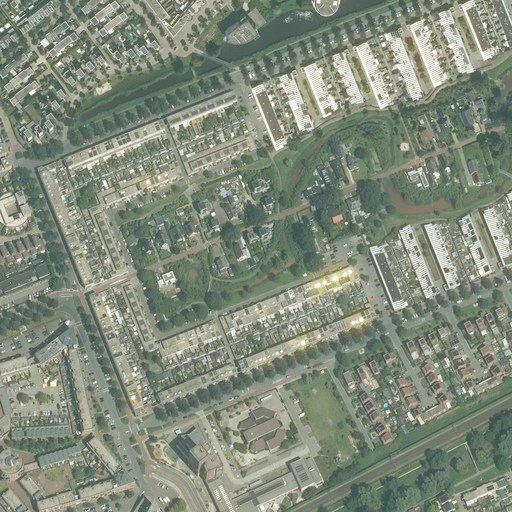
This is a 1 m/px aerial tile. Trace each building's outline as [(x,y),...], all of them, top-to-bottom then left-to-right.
[(41,0),(39,2),(46,11),(47,12),(49,11),(48,9),(50,7),(51,7),(44,0),(41,0)] [(52,0),(44,0),(51,7),(50,7),(51,9),(54,7),(53,6),(55,4),(52,0)] [(98,3),(95,0),(89,0),(81,7),(85,13),(90,9),(90,8),(98,3)] [(112,0),(102,8),(106,14),(114,8),(119,4),(116,0),(112,0)] [(194,0),(191,0),(189,3),(198,10),(198,9),(199,8),(199,7),(198,7),(198,6),(200,5),(194,0)] [(313,5),(313,6),(314,6),(315,7),(315,8),(316,9),(317,9),(318,10),(319,10),(320,11),(321,11),(322,12),(323,12),(324,12),(325,12),(326,12),(327,12),(328,12),(329,12),(330,11),(331,11),(332,10),(333,10),(334,9),(335,8),(336,7),(337,6),(338,5),(338,4),(339,3),(339,2),(339,1),(339,0),(311,0),(312,1),(312,2),(312,3),(312,4),(313,5)] [(466,8),(476,5),(473,0),(467,0),(458,3),(460,8),(465,6),(466,8)] [(503,0),(494,4),(496,10),(505,6),(503,0)] [(162,5),(159,1),(151,7),(154,11),(162,5)] [(39,2),(34,6),(41,15),(42,16),(44,14),(43,13),(46,11),(39,2)] [(197,10),(198,10),(189,3),(186,6),(193,12),(194,11),(195,11),(196,11),(197,11),(197,10)] [(165,9),(162,5),(154,11),(158,15),(165,9)] [(455,10),(453,5),(439,11),(442,18),(451,14),(450,12),(455,10)] [(468,14),(478,10),(476,5),(466,8),(468,14)] [(41,15),(34,6),(30,10),(36,18),(37,20),(39,18),(38,17),(41,15)] [(186,6),(182,10),(191,18),(191,17),(192,17),(192,16),(192,15),(192,14),(191,14),(193,12),(186,6)] [(498,16),(508,12),(505,6),(496,10),(498,16)] [(229,36),(230,37),(231,37),(233,37),(234,37),(236,37),(237,37),(239,37),(240,37),(241,37),(243,37),(244,36),(245,36),(246,36),(247,35),(248,34),(250,34),(251,33),(252,32),(254,35),(259,31),(257,28),(266,21),(265,20),(262,17),(255,7),(251,11),(249,13),(247,14),(244,11),(239,15),(241,18),(241,19),(239,16),(236,18),(238,20),(225,30),(222,33),(223,33),(224,34),(225,35),(226,35),(227,36),(228,36),(229,36)] [(106,14),(102,8),(89,18),(94,24),(99,20),(106,14)] [(168,13),(165,9),(158,15),(161,19),(168,13)] [(36,18),(30,10),(25,13),(31,22),(32,23),(35,22),(34,20),(36,18)] [(111,20),(115,25),(123,19),(123,20),(128,15),(124,10),(111,20)] [(178,13),(186,20),(187,19),(188,19),(189,19),(190,19),(190,18),(191,18),(182,10),(179,14),(178,13)] [(478,10),(468,14),(471,20),(480,16),(478,10)] [(510,18),(508,12),(498,16),(501,22),(510,18)] [(31,22),(25,13),(20,17),(27,26),(28,27),(30,25),(29,24),(31,22)] [(182,25),(186,20),(178,13),(173,18),(182,25)] [(454,20),(451,14),(442,18),(444,24),(454,20)] [(480,16),(471,20),(473,26),(482,22),(480,16)] [(27,26),(20,17),(15,21),(23,31),(25,29),(24,28),(27,26)] [(173,18),(169,23),(178,30),(182,25),(173,18)] [(414,29),(424,25),(421,18),(406,24),(408,29),(413,27),(414,29)] [(503,28),(511,23),(511,22),(510,18),(501,22),(503,28)] [(52,29),(57,34),(64,29),(69,25),(65,19),(52,29)] [(162,20),(173,35),(178,30),(169,23),(164,19),(162,20)] [(115,25),(111,20),(98,29),(103,35),(108,31),(115,25)] [(444,24),(441,25),(444,31),(446,30),(456,26),(454,20),(444,24)] [(482,22),(473,26),(475,32),(485,28),(482,22)] [(511,23),(503,28),(505,34),(511,30),(511,23)] [(11,24),(6,28),(13,37),(12,37),(13,38),(16,37),(15,35),(17,33),(11,24)] [(424,25),(414,29),(417,35),(426,31),(424,25)] [(1,32),(8,40),(9,42),(11,40),(10,39),(12,37),(13,37),(6,28),(4,26),(3,27),(4,29),(1,32)] [(387,32),(390,39),(399,35),(398,33),(403,31),(402,26),(387,32)] [(458,32),(456,26),(446,30),(449,36),(458,32)] [(478,38),(487,34),(485,28),(475,32),(478,38)] [(49,40),(53,37),(58,43),(61,40),(57,34),(52,29),(40,39),(44,44),(49,40)] [(61,40),(65,46),(73,40),(78,36),(74,30),(61,40)] [(426,31),(417,35),(419,41),(428,37),(426,31)] [(461,38),(458,32),(449,36),(451,42),(461,38)] [(148,37),(148,38),(145,40),(150,46),(153,44),(155,46),(156,47),(160,44),(159,43),(152,34),(148,37)] [(480,44),(490,40),(487,34),(478,38),(480,44)] [(402,41),(399,35),(390,39),(392,45),(402,41)] [(421,47),(431,43),(428,37),(419,41),(421,47)] [(463,44),(461,38),(451,42),(454,48),(463,44)] [(134,44),(139,51),(142,49),(144,51),(145,52),(149,49),(148,48),(141,39),(137,42),(134,44)] [(61,40),(58,43),(48,50),(53,56),(58,52),(58,51),(65,46),(61,40)] [(360,51),(370,47),(367,40),(353,46),(355,51),(360,49),(360,51)] [(490,40),(480,44),(483,50),(492,46),(490,40)] [(402,41),(392,45),(395,51),(404,47),(402,41)] [(129,42),(124,46),(128,50),(126,51),(128,53),(129,52),(131,55),(132,55),(136,52),(135,52),(135,51),(132,47),(129,42)] [(424,53),(433,49),(431,43),(421,47),(424,53)] [(111,48),(109,49),(112,53),(113,53),(114,55),(115,54),(117,57),(118,56),(118,57),(122,54),(121,53),(122,53),(115,44),(110,48),(111,48)] [(465,50),(463,44),(454,48),(456,53),(465,50)] [(492,46),(483,50),(485,56),(494,52),(492,46)] [(360,51),(363,57),(372,53),(370,47),(360,51)] [(406,53),(404,47),(395,51),(397,57),(406,53)] [(333,54),(336,60),(346,57),(345,55),(350,53),(348,48),(333,54)] [(94,53),(92,54),(94,57),(95,59),(96,58),(98,60),(99,59),(101,62),(101,61),(102,62),(106,59),(105,58),(98,49),(94,53)] [(424,53),(426,59),(435,55),(433,49),(424,53)] [(465,50),(456,53),(458,59),(468,56),(465,50)] [(11,61),(15,66),(23,61),(28,57),(24,51),(11,61)] [(365,62),(375,59),(372,53),(363,57),(365,62)] [(406,53),(397,57),(399,62),(409,59),(406,53)] [(84,59),(81,61),(82,63),(85,66),(85,67),(88,64),(90,67),(91,68),(95,65),(94,64),(95,64),(93,62),(91,59),(88,55),(83,58),(84,59)] [(435,55),(426,59),(428,64),(438,61),(435,55)] [(470,61),(468,56),(458,59),(461,65),(470,61)] [(348,62),(346,57),(336,60),(338,66),(348,62)] [(375,59),(365,62),(367,68),(377,65),(375,59)] [(411,65),(409,59),(399,62),(402,68),(411,65)] [(15,66),(11,61),(0,69),(0,72),(3,76),(8,72),(15,66)] [(318,68),(315,61),(301,67),(303,71),(308,69),(309,71),(318,68)] [(438,61),(428,64),(431,70),(440,67),(438,61)] [(472,68),(470,61),(461,65),(463,71),(472,68)] [(78,62),(74,65),(77,69),(76,70),(77,73),(79,72),(81,74),(81,75),(85,72),(85,71),(83,68),(80,65),(78,62)] [(338,66),(341,72),(350,68),(348,62),(338,66)] [(17,74),(21,80),(24,78),(28,74),(34,70),(29,65),(17,74)] [(370,74),(379,70),(377,65),(367,68),(370,74)] [(411,65),(402,68),(404,74),(413,70),(411,65)] [(433,76),(443,72),(440,67),(431,70),(433,76)] [(318,68),(309,71),(311,77),(320,74),(318,68)] [(343,78),(353,74),(350,68),(341,72),(343,78)] [(64,73),(62,75),(67,82),(68,80),(70,80),(71,82),(72,82),(72,83),(76,80),(76,79),(70,71),(68,69),(64,72),(64,73)] [(281,74),(284,81),(294,77),(293,75),(298,73),(296,69),(281,74)] [(379,70),(370,74),(372,80),(382,76),(379,70)] [(416,76),(413,70),(404,74),(406,80),(416,76)] [(443,72),(433,76),(435,82),(445,79),(443,72)] [(21,80),(17,74),(4,84),(8,90),(14,86),(13,86),(21,80)] [(320,74),(311,77),(313,83),(323,79),(320,74)] [(343,78),(346,84),(355,80),(353,74),(343,78)] [(382,76),(372,80),(375,86),(384,82),(382,76)] [(406,80),(407,83),(405,83),(407,87),(409,86),(418,82),(416,76),(406,80)] [(296,83),(294,77),(284,81),(287,87),(296,83)] [(22,88),(26,94),(34,88),(39,84),(35,78),(22,88)] [(323,79),(313,83),(316,89),(325,85),(323,79)] [(346,84),(348,90),(357,86),(355,80),(346,84)] [(252,86),(254,91),(255,90),(256,92),(266,89),(263,82),(252,86)] [(384,82),(375,86),(377,92),(386,88),(384,82)] [(421,88),(418,82),(409,86),(411,92),(421,88)] [(298,89),(296,83),(287,87),(289,93),(298,89)] [(60,84),(55,87),(58,90),(56,91),(58,93),(59,93),(61,95),(62,95),(62,96),(66,93),(65,92),(66,92),(60,84)] [(325,85),(316,89),(318,95),(327,91),(325,85)] [(360,92),(357,86),(348,90),(350,96),(360,92)] [(26,94),(22,88),(9,98),(14,104),(19,100),(19,99),(26,94)] [(379,98),(389,94),(386,88),(377,92),(379,98)] [(421,88),(411,92),(414,98),(423,94),(421,88)] [(258,98),(268,94),(266,89),(256,92),(258,98)] [(301,95),(298,89),(289,93),(291,99),(301,95)] [(472,89),(466,92),(469,100),(475,98),(472,89)] [(330,97),(330,96),(331,96),(330,94),(329,95),(327,91),(318,95),(320,101),(330,97)] [(360,92),(350,96),(353,102),(362,98),(360,92)] [(52,93),(50,95),(51,96),(50,97),(51,97),(50,98),(52,101),(51,102),(52,104),(54,103),(56,106),(56,107),(60,104),(60,103),(54,95),(52,93)] [(258,98),(261,104),(270,100),(268,94),(258,98)] [(389,94),(379,98),(382,104),(391,100),(389,94)] [(294,105),(303,101),(301,95),(291,99),(294,105)] [(323,107),(332,103),(330,97),(320,101),(323,107)] [(273,106),(270,100),(261,104),(263,109),(273,106)] [(305,107),(303,101),(294,105),(296,111),(305,107)] [(487,116),(484,108),(485,108),(483,101),(475,104),(478,110),(477,111),(479,115),(481,118),(487,116)] [(332,103),(323,107),(325,113),(335,109),(332,103)] [(44,110),(42,111),(47,118),(48,117),(49,116),(51,119),(52,118),(52,119),(56,116),(55,116),(56,115),(49,106),(47,104),(44,106),(46,109),(44,110)] [(263,109),(265,115),(275,112),(273,106),(263,109)] [(308,113),(305,107),(296,111),(298,117),(308,113)] [(469,108),(461,112),(466,124),(469,122),(469,123),(470,122),(473,121),(474,121),(469,108)] [(265,115),(268,121),(277,118),(275,112),(265,115)] [(308,113),(298,117),(301,122),(310,119),(308,113)] [(431,130),(425,114),(418,116),(420,120),(422,118),(424,123),(420,124),(422,129),(419,131),(423,141),(426,140),(426,141),(429,140),(428,139),(431,138),(428,131),(431,130)] [(268,121),(270,127),(280,124),(277,118),(268,121)] [(313,125),(310,119),(301,122),(303,128),(313,125)] [(446,120),(439,123),(442,133),(450,130),(446,120)] [(47,122),(42,125),(45,129),(44,130),(46,132),(47,132),(49,134),(50,135),(54,132),(53,131),(47,122)] [(163,141),(160,132),(157,124),(153,126),(157,137),(161,136),(163,141)] [(270,127),(273,133),(282,130),(280,124),(270,127)] [(29,125),(26,127),(28,131),(34,138),(36,137),(37,136),(39,139),(40,140),(43,137),(43,136),(37,128),(35,125),(31,128),(29,125)] [(153,139),(157,137),(153,126),(149,128),(153,139)] [(23,128),(19,132),(21,134),(20,135),(23,139),(25,142),(26,141),(28,143),(29,144),(33,141),(32,140),(25,131),(23,128)] [(149,141),(153,139),(149,128),(144,129),(149,141)] [(145,142),(149,141),(144,129),(140,131),(145,142)] [(273,133),(275,140),(285,136),(282,130),(273,133)] [(141,144),(145,142),(140,131),(136,133),(141,144)] [(136,133),(132,134),(136,146),(141,144),(136,133)] [(250,151),(255,149),(249,133),(244,135),(244,136),(250,151)] [(132,147),(136,146),(132,134),(128,136),(132,147)] [(128,149),(132,147),(128,136),(123,138),(128,149)] [(244,136),(240,138),(245,151),(249,150),(249,151),(250,151),(244,136)] [(287,142),(285,136),(275,140),(278,146),(287,142)] [(124,151),(128,149),(123,138),(119,139),(124,151)] [(240,138),(235,139),(242,155),(243,154),(242,152),(245,151),(240,138)] [(120,152),(124,151),(119,139),(115,141),(120,152)] [(240,155),(242,155),(235,139),(231,141),(236,154),(240,153),(240,155)] [(115,154),(120,152),(115,141),(111,143),(115,154)] [(231,141),(226,143),(233,158),(234,157),(234,155),(236,154),(231,141)] [(111,156),(115,154),(111,143),(107,144),(111,156)] [(226,143),(222,145),(227,158),(231,157),(231,159),(233,158),(226,143)] [(107,157),(111,156),(107,144),(102,146),(107,157)] [(222,145),(218,146),(224,162),(225,161),(225,159),(227,158),(222,145)] [(107,157),(102,146),(98,148),(103,159),(107,157)] [(218,146),(213,148),(218,162),(222,160),(222,162),(224,162),(218,146)] [(341,146),(337,148),(341,159),(346,157),(341,146)] [(99,161),(103,159),(98,148),(94,149),(99,161)] [(209,150),(215,165),(216,165),(216,163),(218,162),(213,148),(209,150)] [(94,163),(99,161),(94,149),(90,151),(94,163)] [(209,150),(204,152),(210,165),(213,164),(214,166),(215,165),(209,150)] [(90,164),(94,163),(90,151),(86,153),(90,164)] [(210,165),(204,152),(200,154),(206,169),(208,168),(207,166),(210,165)] [(86,166),(90,164),(86,153),(81,155),(86,166)] [(200,154),(195,155),(201,169),(204,167),(205,169),(206,169),(200,154)] [(82,168),(86,166),(81,155),(77,156),(82,168)] [(201,169),(195,155),(191,157),(197,172),(199,172),(198,170),(201,169)] [(78,169),(82,168),(77,156),(73,158),(78,169)] [(187,158),(186,158),(192,174),(197,172),(191,157),(187,159),(187,158)] [(348,159),(347,161),(349,166),(351,171),(359,168),(357,163),(355,164),(352,157),(348,159)] [(74,171),(78,169),(73,158),(69,160),(72,167),(75,176),(76,176),(74,171)] [(186,158),(182,160),(188,176),(192,174),(186,158)] [(440,173),(445,186),(450,184),(447,175),(448,175),(446,171),(450,169),(446,159),(445,158),(442,159),(443,160),(439,162),(443,171),(440,173)] [(8,171),(12,169),(8,160),(1,163),(3,167),(6,166),(8,171)] [(339,182),(341,181),(345,180),(338,162),(336,163),(336,161),(330,164),(332,169),(334,169),(339,182)] [(172,164),(179,180),(183,178),(177,162),(172,164)] [(476,162),(468,164),(471,175),(476,173),(477,176),(473,177),(476,185),(483,183),(481,175),(479,175),(479,173),(479,172),(476,162)] [(435,178),(434,175),(438,174),(434,164),(433,163),(430,164),(431,165),(427,166),(431,176),(428,177),(431,186),(436,184),(433,179),(435,178)] [(177,180),(179,180),(172,164),(172,165),(168,166),(173,180),(176,178),(177,180)] [(3,167),(0,168),(0,171),(3,178),(4,177),(6,176),(7,174),(8,173),(9,172),(8,172),(8,171),(6,166),(3,167)] [(170,181),(173,180),(168,166),(164,168),(170,183),(171,183),(170,181)] [(323,177),(327,187),(332,185),(327,171),(325,171),(323,166),(318,168),(320,172),(319,172),(321,178),(323,177)] [(159,170),(165,183),(168,182),(168,184),(170,183),(164,168),(159,170)] [(425,190),(424,188),(429,187),(429,188),(430,188),(424,173),(423,174),(422,172),(423,172),(422,168),(417,170),(418,172),(416,173),(415,171),(407,174),(409,177),(410,177),(410,178),(409,179),(411,182),(418,179),(418,177),(419,177),(425,190)] [(41,181),(52,176),(51,172),(56,170),(55,170),(47,173),(39,177),(41,181)] [(162,184),(165,183),(159,170),(155,172),(161,187),(162,186),(162,184)] [(141,177),(147,190),(150,189),(150,191),(152,190),(146,175),(144,171),(140,173),(141,177)] [(159,187),(161,187),(155,172),(150,173),(156,187),(159,185),(159,187)] [(146,175),(152,190),(153,190),(153,188),(156,187),(150,173),(146,175)] [(52,176),(41,181),(43,185),(54,180),(52,176)] [(147,190),(141,177),(137,179),(143,194),(144,193),(144,191),(147,190)] [(141,195),(143,194),(137,179),(132,181),(138,194),(141,193),(141,195)] [(54,180),(43,185),(44,189),(56,185),(54,180)] [(135,195),(138,194),(132,181),(128,182),(134,198),(135,197),(135,195)] [(133,198),(134,198),(128,182),(123,184),(129,197),(132,196),(133,198)] [(263,182),(251,187),(253,193),(265,188),(263,182)] [(123,184),(119,186),(125,201),(126,201),(126,199),(129,197),(123,184)] [(56,185),(44,189),(46,193),(57,189),(56,185)] [(124,202),(125,201),(119,186),(114,188),(120,201),(123,200),(124,202)] [(315,191),(305,195),(307,200),(321,195),(320,193),(322,192),(320,187),(314,189),(315,191)] [(117,202),(120,201),(114,188),(110,190),(116,205),(118,204),(117,202)] [(57,189),(46,193),(48,197),(59,193),(57,189)] [(110,190),(106,191),(111,205),(114,203),(115,205),(116,205),(110,190)] [(108,206),(111,205),(106,191),(101,193),(107,208),(109,208),(108,206)] [(59,193),(48,197),(49,202),(61,197),(59,193)] [(96,195),(100,205),(102,208),(105,207),(106,209),(107,208),(101,193),(96,195)] [(3,196),(7,206),(13,204),(9,194),(7,194),(5,195),(3,196)] [(11,194),(9,194),(13,204),(17,202),(20,201),(18,196),(17,195),(18,195),(18,194),(17,194),(15,194),(13,194),(11,194)] [(22,194),(18,196),(20,201),(17,202),(18,206),(26,203),(22,194)] [(61,197),(49,202),(51,206),(62,201),(61,197)] [(353,200),(359,214),(358,213),(359,212),(360,212),(360,211),(361,211),(361,210),(362,210),(362,209),(363,209),(363,208),(359,199),(357,200),(357,199),(356,199),(355,199),(354,199),(353,200)] [(357,213),(358,213),(359,214),(353,200),(352,200),(351,201),(350,201),(350,202),(348,203),(351,213),(352,213),(353,213),(354,213),(355,213),(356,213),(357,213)] [(62,201),(51,206),(53,210),(64,206),(62,201)] [(270,201),(261,205),(264,211),(273,207),(270,201)] [(209,204),(197,209),(200,215),(212,210),(209,204)] [(102,208),(100,205),(88,210),(92,219),(105,214),(104,213),(102,213),(101,211),(103,210),(102,208)] [(64,206),(53,210),(54,214),(66,210),(64,206)] [(232,206),(225,209),(227,214),(228,214),(230,221),(236,218),(235,215),(237,214),(235,208),(233,209),(232,206)] [(27,218),(31,217),(27,207),(20,210),(22,215),(25,213),(27,218)] [(56,218),(67,214),(66,210),(54,214),(56,218)] [(483,214),(486,220),(495,216),(493,210),(483,214)] [(22,215),(18,216),(22,226),(23,225),(25,223),(26,222),(27,220),(28,219),(27,219),(27,218),(25,213),(22,215)] [(67,214),(56,218),(58,223),(69,218),(67,214)] [(92,219),(94,224),(105,219),(103,216),(105,216),(105,214),(92,219)] [(340,214),(331,218),(334,224),(343,221),(340,214)] [(18,216),(12,218),(16,228),(18,227),(20,227),(22,226),(18,216)] [(498,222),(495,216),(486,220),(488,226),(498,222)] [(5,227),(6,227),(9,220),(7,217),(0,219),(0,223),(1,224),(3,226),(5,227)] [(14,228),(16,228),(12,218),(9,220),(6,227),(8,228),(10,228),(12,228),(14,228)] [(69,218),(58,223),(59,227),(71,222),(69,218)] [(161,218),(155,220),(156,222),(158,221),(160,226),(164,225),(161,218)] [(106,222),(105,219),(94,224),(96,228),(108,223),(108,222),(106,222)] [(191,225),(186,227),(189,237),(197,234),(194,227),(197,226),(194,219),(189,221),(191,225)] [(309,219),(304,221),(308,232),(315,229),(312,223),(311,223),(309,219)] [(459,224),(462,230),(471,226),(469,220),(459,224)] [(61,231),(72,226),(71,222),(59,227),(61,231)] [(217,222),(207,226),(210,232),(219,229),(217,222)] [(488,226),(491,232),(500,228),(498,222),(488,226)] [(96,228),(97,233),(108,228),(107,225),(109,224),(108,223),(96,228)] [(169,232),(172,239),(173,243),(176,242),(177,242),(182,240),(180,237),(184,235),(180,225),(175,227),(176,229),(169,232)] [(63,235),(74,231),(72,226),(61,231),(63,235)] [(426,230),(429,236),(438,232),(436,226),(426,230)] [(462,230),(464,236),(473,232),(471,226),(462,230)] [(108,228),(97,233),(99,237),(112,232),(111,230),(109,231),(108,228)] [(502,234),(500,228),(491,232),(493,238),(502,234)] [(258,234),(261,240),(272,235),(270,229),(258,234)] [(400,234),(402,240),(412,236),(409,230),(400,234)] [(74,231),(63,235),(64,239),(76,235),(74,231)] [(159,233),(160,234),(161,238),(156,239),(158,244),(160,244),(162,248),(167,246),(166,241),(167,241),(163,231),(159,233)] [(99,237),(101,241),(112,237),(110,234),(112,233),(112,232),(99,237)] [(441,238),(438,232),(429,236),(431,242),(441,238)] [(466,242),(476,238),(473,232),(464,236),(466,242)] [(261,240),(258,234),(246,239),(249,245),(261,240)] [(502,234),(493,238),(495,244),(505,240),(502,234)] [(76,235),(64,239),(66,244),(77,239),(76,235)] [(414,242),(412,236),(402,240),(404,246),(414,242)] [(112,237),(101,241),(103,246),(115,241),(115,239),(113,240),(112,237)] [(127,239),(130,247),(137,245),(134,237),(127,239)] [(37,238),(31,240),(37,254),(35,249),(38,248),(40,253),(45,251),(40,240),(38,241),(37,238)] [(441,238),(431,242),(434,248),(443,244),(441,238)] [(466,242),(469,247),(478,244),(476,238),(466,242)] [(77,239),(66,244),(68,248),(79,243),(77,239)] [(32,256),(37,254),(31,240),(32,243),(30,244),(29,241),(24,243),(29,257),(28,252),(30,251),(32,256)] [(507,246),(505,240),(495,244),(498,249),(507,246)] [(103,246),(104,250),(115,246),(114,243),(116,242),(115,241),(103,246)] [(138,252),(141,251),(142,253),(143,252),(144,255),(148,254),(149,254),(151,254),(151,252),(152,252),(148,241),(140,245),(140,246),(136,248),(138,252)] [(416,248),(414,242),(404,246),(407,252),(416,248)] [(24,259),(29,257),(24,243),(25,246),(22,247),(21,244),(16,246),(21,259),(20,255),(22,254),(24,259)] [(69,252),(81,247),(79,243),(68,248),(69,252)] [(445,250),(443,244),(434,248),(436,254),(445,250)] [(469,247),(471,253),(480,250),(478,244),(469,247)] [(16,261),(21,259),(16,246),(17,248),(14,249),(13,246),(8,248),(13,261),(12,257),(14,256),(16,261)] [(106,255),(119,250),(118,248),(116,249),(115,246),(104,250),(106,255)] [(242,246),(234,249),(239,260),(246,257),(245,255),(246,254),(244,250),(243,250),(242,246)] [(509,252),(507,246),(498,249),(500,255),(509,252)] [(71,256),(82,252),(81,247),(69,252),(71,256)] [(5,248),(0,250),(5,263),(4,260),(6,259),(8,263),(13,261),(8,248),(9,250),(6,251),(5,248)] [(372,252),(374,258),(384,254),(381,248),(372,252)] [(419,254),(416,248),(407,252),(409,258),(419,254)] [(106,255),(108,259),(119,255),(118,252),(120,251),(119,250),(106,255)] [(438,260),(448,256),(445,250),(436,254),(438,260)] [(471,253),(473,259),(483,255),(480,250),(471,253)] [(84,256),(82,252),(71,256),(73,260),(84,256)] [(509,252),(500,255),(502,261),(511,257),(509,252)] [(386,259),(384,254),(374,258),(376,263),(386,259)] [(419,254),(409,258),(406,259),(409,265),(412,263),(421,260),(419,254)] [(110,264),(123,259),(122,257),(120,258),(119,255),(108,259),(110,264)] [(485,261),(483,255),(473,259),(476,265),(485,261)] [(74,264),(86,260),(84,256),(73,260),(74,264)] [(450,262),(448,256),(438,260),(441,265),(450,262)] [(511,265),(511,257),(502,261),(503,263),(498,265),(500,270),(511,265)] [(110,264),(112,268),(122,264),(121,261),(123,260),(123,259),(110,264)] [(224,260),(223,261),(222,259),(216,261),(217,263),(216,263),(220,272),(227,269),(224,260)] [(253,259),(248,261),(251,268),(256,266),(253,259)] [(388,265),(386,259),(376,263),(379,269),(388,265)] [(86,260),(74,264),(76,269),(87,264),(86,260)] [(423,266),(421,260),(412,263),(414,269),(423,266)] [(476,265),(478,271),(487,267),(485,261),(476,265)] [(450,262),(441,265),(443,271),(452,268),(450,262)] [(87,264),(76,269),(78,273),(89,268),(87,264)] [(124,267),(122,264),(112,268),(113,272),(126,267),(126,266),(124,267)] [(19,292),(21,291),(22,291),(22,290),(24,290),(26,289),(25,289),(28,288),(28,289),(29,288),(31,287),(33,287),(32,286),(34,286),(31,279),(37,276),(40,283),(41,283),(42,283),(44,282),(47,280),(47,281),(50,280),(50,279),(51,279),(46,265),(0,283),(0,291),(3,290),(5,297),(7,297),(8,296),(10,295),(10,296),(12,295),(14,294),(15,294),(15,293),(17,292),(17,293),(19,292)] [(354,265),(349,267),(355,283),(360,281),(354,265)] [(391,271),(388,265),(379,269),(381,275),(391,271)] [(426,271),(423,266),(414,269),(416,275),(426,271)] [(128,272),(126,267),(113,272),(110,274),(112,279),(128,272)] [(355,283),(349,267),(347,267),(348,269),(345,271),(351,284),(355,282),(355,283)] [(487,267),(478,271),(481,278),(495,272),(493,267),(488,269),(487,267)] [(79,277),(91,272),(89,268),(78,273),(79,277)] [(455,273),(452,268),(443,271),(445,277),(455,273)] [(342,287),(346,286),(340,270),(338,271),(339,273),(336,274),(342,287)] [(346,286),(351,284),(345,271),(342,272),(341,270),(340,270),(346,286)] [(381,275),(383,281),(393,277),(391,271),(381,275)] [(416,275),(419,281),(428,277),(426,271),(416,275)] [(81,281),(92,277),(91,272),(79,277),(81,281)] [(331,274),(337,289),(342,287),(336,274),(333,275),(333,273),(331,274)] [(455,273),(445,277),(448,283),(457,279),(455,273)] [(157,283),(159,288),(163,286),(162,286),(165,285),(165,286),(168,284),(168,283),(170,282),(170,284),(176,282),(172,274),(167,276),(166,277),(165,276),(162,278),(163,280),(157,283)] [(333,291),(337,289),(331,274),(330,275),(330,276),(327,278),(333,291)] [(92,277),(81,281),(83,285),(91,282),(99,279),(94,280),(92,277)] [(328,293),(333,291),(327,278),(324,279),(324,277),(322,278),(328,293)] [(395,283),(393,277),(383,281),(386,287),(395,283)] [(430,283),(428,277),(419,281),(421,287),(430,283)] [(321,280),(318,281),(324,295),(328,293),(322,278),(321,278),(321,280)] [(460,286),(457,279),(448,283),(449,285),(444,287),(446,292),(460,286)] [(315,280),(313,281),(319,296),(321,299),(325,298),(324,295),(318,281),(315,282),(315,280)] [(134,286),(132,281),(115,288),(117,293),(121,291),(134,286)] [(315,298),(319,296),(313,281),(312,282),(313,284),(310,285),(315,298)] [(395,283),(386,287),(388,293),(398,289),(395,283)] [(433,289),(430,283),(421,287),(423,293),(433,289)] [(310,300),(315,298),(310,285),(307,286),(306,284),(304,285),(310,300)] [(306,302),(310,300),(304,285),(303,285),(304,287),(301,288),(306,302)] [(123,296),(133,292),(132,288),(134,287),(134,286),(121,291),(123,296)] [(297,305),(301,303),(295,288),(294,289),(295,291),(292,292),(297,305)] [(301,303),(306,302),(301,288),(298,290),(297,288),(295,288),(301,303)] [(400,295),(398,289),(388,293),(391,299),(400,295)] [(433,289),(423,293),(426,300),(440,294),(439,289),(434,291),(433,289)] [(292,307),(297,305),(292,292),(289,293),(288,291),(286,292),(292,307)] [(135,294),(133,292),(123,296),(124,300),(137,295),(136,293),(135,294)] [(288,309),(292,307),(286,292),(285,292),(286,294),(283,296),(288,309)] [(126,305),(137,300),(136,297),(138,296),(137,295),(124,300),(126,305)] [(279,312),(284,311),(277,295),(276,296),(277,298),(274,299),(279,312)] [(277,295),(284,311),(288,309),(283,296),(280,297),(279,295),(277,295)] [(393,305),(403,301),(400,295),(391,299),(393,305)] [(90,303),(92,307),(103,303),(101,299),(106,297),(98,300),(90,303)] [(275,314),(279,312),(274,299),(271,300),(270,298),(269,299),(275,314)] [(270,316),(275,314),(269,299),(267,300),(268,301),(265,303),(270,316)] [(138,303),(137,300),(126,305),(128,309),(141,304),(140,302),(138,303)] [(405,308),(403,301),(393,305),(394,307),(392,308),(394,312),(405,308)] [(266,318),(270,316),(265,303),(262,304),(261,302),(260,303),(266,318)] [(105,307),(103,303),(92,307),(93,311),(105,307)] [(261,320),(266,318),(260,303),(258,303),(259,305),(256,306),(261,320)] [(141,305),(141,304),(128,309),(130,314),(141,309),(139,306),(141,305)] [(257,321),(261,320),(256,306),(253,307),(252,305),(251,306),(257,321)] [(252,323),(257,321),(251,306),(249,307),(250,309),(247,310),(252,323)] [(371,322),(368,315),(365,306),(364,306),(366,310),(362,312),(363,314),(367,324),(371,322)] [(93,311),(95,316),(106,311),(105,307),(93,311)] [(141,309),(130,314),(132,318),(144,313),(144,311),(142,312),(141,309)] [(248,325),(252,323),(247,310),(244,311),(243,309),(242,310),(248,325)] [(505,309),(495,314),(499,322),(502,320),(505,318),(504,316),(508,314),(505,309)] [(243,327),(248,325),(242,310),(240,310),(241,312),(238,313),(243,327)] [(106,311),(95,316),(97,320),(108,315),(106,311)] [(359,316),(363,325),(367,324),(363,314),(362,312),(358,313),(359,316)] [(144,313),(132,318),(133,323),(144,318),(143,315),(145,314),(144,313)] [(234,330),(239,328),(233,313),(231,314),(232,316),(229,317),(234,330)] [(234,313),(233,313),(239,328),(243,327),(238,313),(235,315),(234,313)] [(97,320),(98,324),(110,319),(108,315),(97,320)] [(230,332),(234,330),(229,317),(226,318),(225,316),(224,317),(230,333),(231,333),(230,332)] [(226,335),(230,333),(224,317),(219,319),(226,335)] [(342,323),(346,332),(350,330),(347,321),(345,317),(341,319),(341,320),(342,323)] [(491,317),(486,319),(492,331),(497,329),(494,323),(495,322),(493,319),(492,320),(491,317)] [(144,318),(133,323),(135,327),(148,322),(147,320),(145,321),(144,318)] [(98,324),(100,328),(111,324),(110,319),(98,324)] [(341,320),(337,322),(342,334),(346,332),(342,323),(341,320)] [(210,322),(216,339),(221,337),(215,321),(210,322)] [(148,322),(135,327),(137,331),(148,327),(146,324),(148,323),(148,322)] [(205,324),(212,339),(216,338),(216,339),(210,322),(205,324)] [(338,335),(342,334),(337,322),(333,324),(338,335)] [(481,322),(476,324),(481,334),(486,331),(484,328),(485,327),(484,324),(483,325),(481,322)] [(100,328),(102,332),(113,328),(111,324),(100,328)] [(202,328),(207,341),(212,339),(205,324),(204,325),(205,327),(202,328)] [(338,335),(333,324),(329,325),(330,328),(333,337),(338,335)] [(470,325),(464,328),(469,336),(474,333),(473,331),(474,330),(472,327),(471,327),(470,325)] [(148,327),(137,331),(139,336),(151,331),(151,329),(149,330),(148,327)] [(197,328),(203,343),(207,341),(202,328),(199,329),(198,327),(197,328)] [(102,332),(103,337),(115,332),(113,328),(102,332)] [(193,331),(198,345),(203,343),(197,328),(195,328),(196,330),(193,331)] [(321,342),(325,340),(321,331),(320,329),(316,330),(317,333),(321,342)] [(448,329),(438,334),(442,341),(445,340),(448,338),(447,336),(451,334),(448,329)] [(151,331),(139,336),(141,340),(151,336),(150,333),(152,332),(151,331)] [(184,335),(189,348),(194,347),(188,331),(186,332),(187,334),(184,335)] [(188,331),(194,347),(198,345),(193,331),(190,333),(189,331),(188,331)] [(309,336),(313,345),(317,344),(313,335),(312,331),(308,333),(309,336)] [(73,332),(58,342),(34,359),(41,368),(65,352),(82,435),(93,433),(73,334),(73,332)] [(103,337),(105,341),(116,336),(115,332),(103,337)] [(303,335),(305,338),(308,347),(313,345),(309,336),(308,333),(303,335)] [(185,350),(189,348),(184,335),(181,336),(180,334),(179,335),(185,350)] [(180,352),(185,350),(179,335),(177,335),(178,337),(175,339),(180,352)] [(117,339),(116,336),(105,341),(107,345),(118,340),(120,339),(119,338),(117,339)] [(151,336),(141,340),(142,345),(155,340),(154,338),(152,339),(151,336)] [(434,336),(428,339),(433,349),(439,346),(437,342),(438,342),(436,339),(435,339),(434,336)] [(166,342),(171,355),(176,354),(170,338),(168,339),(169,341),(166,342)] [(176,354),(180,352),(175,339),(172,340),(171,338),(170,338),(176,354)] [(300,350),(296,341),(295,338),(291,340),(292,343),(296,352),(300,350)] [(118,340),(107,345),(108,349),(120,345),(118,340)] [(155,340),(142,345),(146,354),(157,349),(155,345),(157,344),(155,344),(154,342),(156,341),(155,340)] [(287,341),(292,354),(296,352),(292,343),(291,340),(287,341)] [(167,357),(171,355),(166,342),(163,343),(162,341),(161,342),(167,357)] [(282,343),(287,355),(292,354),(287,341),(282,343)] [(424,341),(419,344),(424,354),(429,351),(427,348),(428,347),(426,344),(425,344),(424,341)] [(155,345),(157,349),(158,349),(162,359),(167,357),(161,342),(159,343),(160,344),(157,346),(157,344),(155,345)] [(280,348),(283,357),(287,355),(282,343),(278,345),(280,348)] [(413,344),(407,347),(411,356),(417,353),(416,350),(417,350),(415,346),(414,347),(413,344)] [(121,349),(120,345),(108,349),(110,353),(121,349)] [(489,359),(495,356),(493,353),(494,352),(491,347),(491,346),(485,349),(480,352),(483,358),(487,356),(489,359)] [(121,349),(110,353),(112,358),(123,353),(126,352),(124,348),(121,349)] [(453,366),(458,364),(456,360),(461,358),(458,352),(453,355),(447,358),(450,363),(451,363),(453,366)] [(125,357),(123,353),(112,358),(113,362),(125,357)] [(389,369),(392,368),(390,365),(394,364),(395,365),(398,363),(393,354),(384,359),(389,369)] [(253,355),(249,357),(250,360),(254,369),(258,367),(255,358),(253,355)] [(239,356),(235,358),(239,367),(243,366),(239,356)] [(239,356),(243,366),(246,372),(250,370),(246,361),(245,358),(241,360),(239,356)] [(495,356),(489,359),(485,361),(488,367),(492,365),(494,369),(500,366),(498,362),(499,362),(499,361),(498,361),(496,356),(495,356)] [(125,357),(113,362),(115,366),(126,361),(125,357)] [(249,357),(245,358),(246,361),(250,370),(254,369),(250,360),(249,357)] [(0,367),(0,374),(1,380),(29,371),(26,360),(0,367)] [(226,361),(230,371),(234,369),(230,360),(226,361)] [(128,365),(126,361),(115,366),(117,370),(128,365)] [(462,361),(458,364),(453,366),(452,367),(455,372),(455,373),(456,372),(458,376),(463,373),(461,369),(465,367),(462,361)] [(378,370),(381,369),(379,366),(376,367),(375,364),(370,367),(375,377),(380,374),(378,370)] [(130,370),(128,365),(117,370),(118,374),(130,370)] [(431,378),(436,375),(440,373),(437,370),(436,370),(433,365),(427,368),(422,371),(425,376),(429,374),(431,378)] [(500,366),(494,369),(496,371),(491,373),(494,379),(499,377),(505,373),(502,368),(503,368),(502,368),(501,368),(500,366)] [(131,374),(130,370),(118,374),(120,378),(131,374)] [(363,370),(357,373),(362,383),(368,380),(366,377),(367,376),(365,373),(364,373),(363,370)] [(220,383),(216,373),(215,371),(211,372),(216,384),(220,383)] [(467,371),(463,373),(458,376),(457,376),(457,377),(457,376),(460,382),(459,382),(460,382),(461,382),(462,385),(468,382),(466,379),(470,376),(467,371)] [(211,386),(216,384),(211,372),(207,374),(208,377),(211,386)] [(0,441),(9,434),(11,433),(11,430),(10,416),(12,415),(4,389),(3,385),(1,380),(0,374),(0,441)] [(133,378),(131,374),(120,378),(122,383),(133,378)] [(355,385),(354,383),(356,382),(352,376),(351,377),(349,375),(344,378),(349,388),(355,385)] [(436,375),(431,378),(427,380),(430,386),(434,383),(436,387),(442,384),(440,380),(439,381),(436,376),(436,375)] [(494,379),(485,383),(488,389),(502,382),(499,377),(494,379)] [(135,382),(133,378),(122,383),(123,387),(135,382)] [(398,391),(399,394),(405,391),(403,388),(407,386),(404,380),(399,382),(394,385),(393,386),(394,386),(396,391),(398,391)] [(123,387),(125,391),(136,386),(135,382),(123,387)] [(477,388),(476,388),(474,383),(469,385),(468,382),(462,385),(464,388),(463,388),(466,394),(468,393),(472,391),(477,388)] [(439,393),(441,396),(446,393),(445,390),(446,389),(443,384),(443,383),(442,384),(436,387),(432,389),(435,395),(439,393)] [(488,389),(485,383),(476,388),(477,388),(472,391),(475,396),(488,389)] [(138,391),(136,386),(125,391),(127,395),(138,391)] [(173,387),(169,389),(170,392),(174,401),(178,399),(174,390),(173,387)] [(159,388),(162,397),(165,404),(169,403),(166,394),(162,395),(159,388)] [(402,405),(403,404),(410,401),(408,397),(412,395),(409,389),(405,391),(399,394),(398,395),(399,395),(401,400),(401,401),(402,405)] [(127,395),(128,399),(140,395),(138,391),(127,395)] [(438,401),(441,407),(446,405),(452,401),(449,396),(449,395),(448,396),(446,393),(441,396),(442,399),(438,401)] [(367,403),(369,406),(374,403),(373,400),(372,400),(371,400),(369,395),(369,394),(365,396),(360,399),(363,405),(367,403)] [(141,399),(140,395),(128,399),(130,404),(141,399)] [(410,401),(403,404),(406,410),(407,409),(409,413),(415,410),(413,406),(417,404),(414,398),(410,401)] [(141,399),(130,404),(132,408),(143,403),(141,399)] [(145,407),(143,403),(132,408),(133,412),(141,409),(150,405),(145,407)] [(372,412),(374,416),(379,413),(377,409),(379,408),(378,408),(376,403),(374,403),(369,406),(365,408),(368,414),(372,412)] [(449,410),(446,405),(441,407),(432,411),(435,417),(449,410)] [(143,413),(141,409),(133,412),(136,418),(141,416),(140,414),(143,413)] [(277,414),(268,411),(263,409),(252,414),(252,413),(253,417),(251,418),(251,419),(241,424),(240,429),(246,431),(247,434),(244,435),(245,435),(249,443),(248,443),(248,444),(251,442),(252,445),(250,451),(255,453),(265,448),(266,449),(268,448),(270,451),(281,445),(283,440),(286,432),(281,430),(278,432),(276,437),(274,432),(278,430),(278,429),(277,430),(273,422),(274,421),(270,423),(268,419),(272,421),(275,420),(277,414)] [(423,416),(420,410),(416,413),(415,410),(409,413),(407,414),(411,422),(414,421),(421,417),(423,416)] [(423,416),(421,417),(424,423),(435,417),(432,411),(423,416)] [(379,425),(384,422),(382,418),(384,418),(383,417),(383,418),(380,412),(381,412),(379,413),(374,416),(369,418),(372,423),(377,421),(379,425)] [(380,428),(376,431),(379,436),(383,434),(389,431),(391,430),(390,430),(388,425),(388,424),(386,425),(384,422),(379,425),(380,428)] [(389,431),(383,434),(385,438),(381,440),(384,446),(395,440),(392,435),(392,434),(391,435),(389,431)] [(177,447),(191,463),(198,457),(200,459),(204,456),(209,462),(208,465),(209,467),(216,463),(216,464),(218,463),(217,463),(211,456),(210,457),(206,451),(197,434),(188,442),(185,438),(181,439),(183,441),(176,447),(177,448),(177,447)] [(299,434),(294,436),(297,443),(302,440),(299,434)] [(135,488),(124,474),(96,440),(87,448),(115,481),(77,493),(81,504),(135,488)] [(75,450),(78,461),(78,462),(83,461),(80,448),(75,450)] [(202,476),(203,477),(206,483),(215,479),(215,480),(218,479),(222,477),(216,464),(216,463),(209,467),(208,465),(209,462),(204,456),(200,459),(198,457),(191,463),(188,466),(197,477),(203,473),(204,476),(202,476)] [(22,476),(41,470),(38,462),(23,467),(22,466),(16,468),(11,463),(11,457),(10,457),(9,457),(8,457),(7,458),(6,458),(5,458),(4,459),(3,460),(2,460),(1,461),(0,462),(0,477),(0,478),(1,479),(2,480),(3,480),(4,481),(5,482),(6,482),(7,482),(8,483),(9,483),(10,483),(11,483),(12,483),(13,482),(14,482),(15,482),(16,481),(17,481),(17,480),(18,480),(19,479),(20,478),(22,476)] [(289,467),(292,473),(299,488),(301,492),(302,492),(301,491),(314,486),(314,485),(322,482),(311,459),(303,462),(303,461),(302,461),(290,467),(289,467)] [(16,481),(19,485),(33,502),(34,501),(37,506),(36,506),(37,511),(52,511),(81,504),(77,493),(69,463),(68,462),(64,463),(59,465),(55,466),(50,468),(45,469),(41,470),(22,476),(20,478),(19,479),(18,480),(17,480),(17,481),(16,481)] [(299,488),(292,473),(285,477),(282,479),(282,478),(279,480),(278,480),(275,481),(275,482),(272,483),(266,486),(265,486),(265,487),(264,488),(263,487),(259,489),(253,492),(252,492),(252,493),(250,494),(249,493),(249,494),(246,496),(246,495),(239,498),(240,499),(237,500),(236,500),(234,501),(230,503),(234,511),(258,511),(256,507),(259,506),(259,507),(260,507),(259,506),(262,505),(269,501),(269,502),(272,501),(273,500),(272,500),(275,499),(275,498),(282,495),(282,496),(285,494),(285,495),(286,494),(285,494),(289,493),(288,492),(291,491),(292,491),(291,491),(292,491),(299,488)] [(234,511),(230,503),(228,499),(230,499),(227,494),(226,495),(222,486),(224,486),(221,481),(220,482),(218,479),(215,480),(215,479),(206,483),(219,511),(234,511)] [(500,483),(496,484),(498,491),(509,486),(509,485),(507,481),(507,480),(506,479),(499,482),(500,483)] [(484,486),(487,495),(498,490),(498,491),(496,484),(493,485),(492,484),(487,486),(484,486)] [(0,485),(0,500),(10,492),(9,492),(8,491),(7,490),(6,489),(5,488),(4,488),(3,487),(1,486),(0,486),(0,485)] [(477,492),(474,493),(477,500),(477,499),(487,495),(484,486),(484,487),(482,488),(476,490),(477,492)] [(10,492),(0,500),(0,504),(6,511),(20,511),(24,509),(10,492)] [(466,503),(466,504),(477,500),(474,493),(470,495),(470,494),(463,497),(463,498),(464,498),(466,503)] [(449,496),(448,496),(445,498),(445,497),(444,496),(443,497),(442,497),(442,498),(442,499),(438,501),(442,510),(449,507),(448,503),(451,502),(449,496)] [(150,511),(152,511),(152,510),(151,510),(143,500),(141,503),(134,511),(150,511)]
